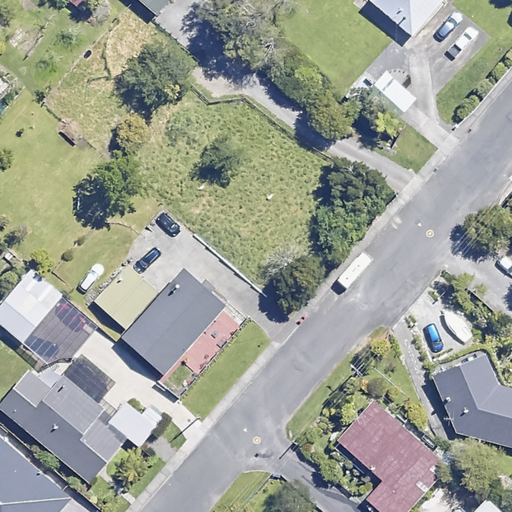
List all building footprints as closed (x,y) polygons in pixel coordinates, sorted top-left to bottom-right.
[(177,0),(135,0),(164,20),(177,0)] [(433,0),(359,0),(402,36),(433,0)] [(415,98),(380,63),(361,82),(395,117),(415,98)] [(63,293),(31,263),(0,296),(0,319),(21,339),(63,293)] [(224,304),(181,267),(121,335),(165,373),(224,304)] [(479,350),(425,372),(452,438),(511,451),(511,391),(495,388),(479,350)] [(51,387),(26,366),(0,397),(0,406),(88,482),(125,438),(100,417),(105,411),(62,374),(51,387)] [(407,511),(446,465),(367,401),(328,449),(371,483),(356,501),(370,511),(407,511)] [(0,511),(57,511),(70,498),(0,436),(0,511)] [(452,511),(475,484),(453,467),(416,511),(452,511)] [(488,511),(475,501),(466,511),(488,511)]
